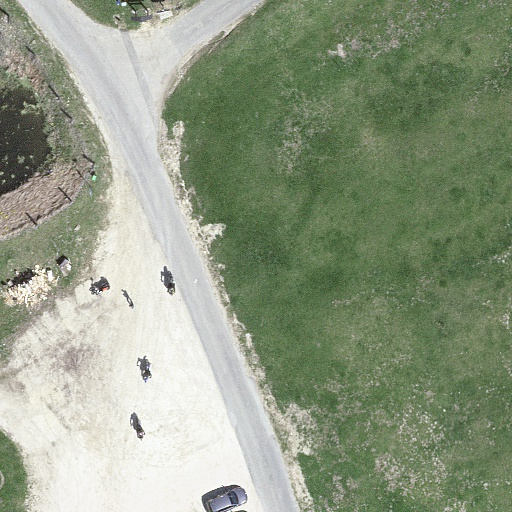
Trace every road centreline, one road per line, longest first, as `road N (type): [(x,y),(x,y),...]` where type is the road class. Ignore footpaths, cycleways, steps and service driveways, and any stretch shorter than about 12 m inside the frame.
road 1 (tertiary): [(283,511),(158,193),(113,106)]
road 2 (residential): [(113,106),(253,0)]
road 3 (tertiary): [(113,106),(37,0)]
